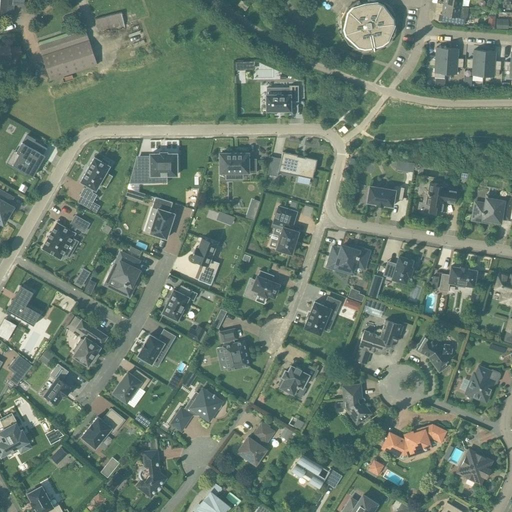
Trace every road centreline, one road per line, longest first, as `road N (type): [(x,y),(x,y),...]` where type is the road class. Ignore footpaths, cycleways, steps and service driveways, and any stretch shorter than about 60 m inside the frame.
road 1 (residential): [(10,258),(72,149),(90,133),(327,132),(342,153),(332,217)]
road 2 (residential): [(213,0),(282,52),(353,82),(442,105),(511,104)]
road 3 (residential): [(332,217),(511,251)]
road 4 (residential): [(133,332),(10,258)]
road 5 (residential): [(278,339),(321,224),(332,217)]
